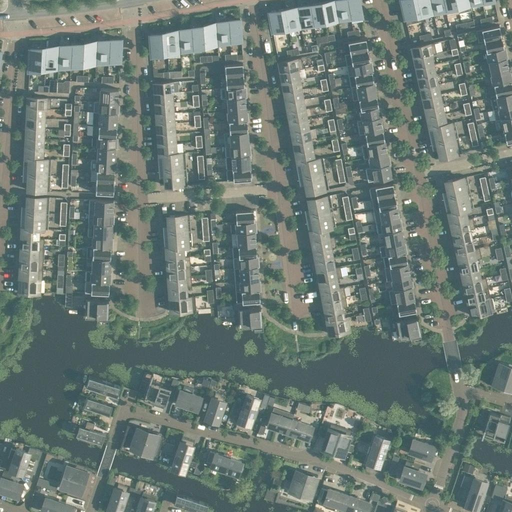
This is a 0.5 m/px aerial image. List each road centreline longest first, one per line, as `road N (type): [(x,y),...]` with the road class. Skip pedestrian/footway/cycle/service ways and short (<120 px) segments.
road 1 (residential): [(90,510),(122,411),(310,454),(431,505)]
road 2 (residential): [(458,386),(414,175)]
road 3 (residential): [(135,201),(131,2)]
road 4 (residential): [(0,207),(15,14)]
road 5 (residential): [(279,188),(252,0)]
road 6 (residential): [(414,175),(379,0)]
road 7 (residential): [(295,333),(279,188)]
road 8 (residential): [(135,201),(279,188)]
road 9 (residential): [(431,505),(463,407),(458,386)]
